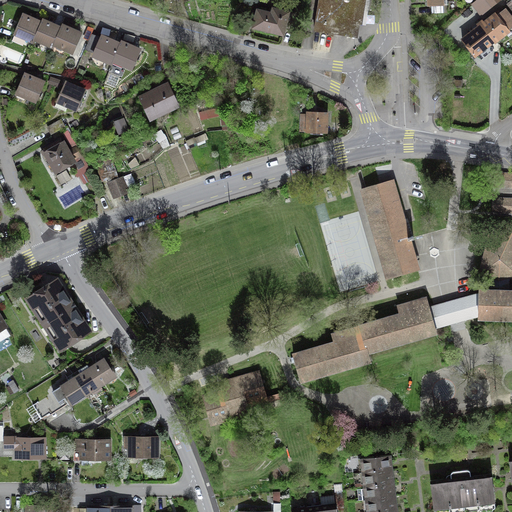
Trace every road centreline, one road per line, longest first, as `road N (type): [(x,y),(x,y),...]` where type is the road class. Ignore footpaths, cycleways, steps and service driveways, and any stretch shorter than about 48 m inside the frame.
road 1 (tertiary): [(53,249),(185,198),(372,145)]
road 2 (residential): [(201,493),(155,392),(53,249)]
road 3 (residential): [(84,7),(356,80)]
road 4 (residential): [(201,493),(0,487)]
road 5 (residential): [(53,249),(18,195),(0,140)]
